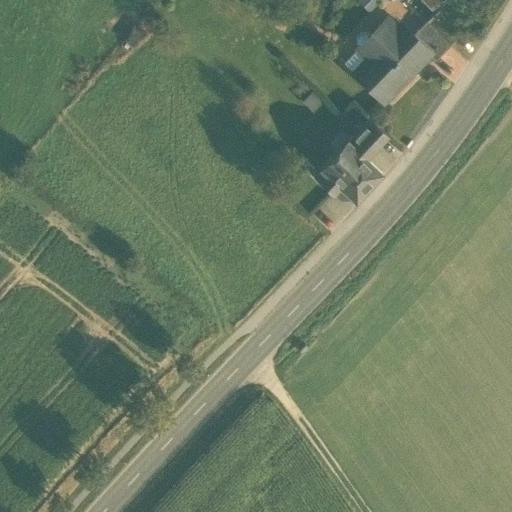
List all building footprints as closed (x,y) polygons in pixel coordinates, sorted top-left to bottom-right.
[(359,0),(368,9),(377,0),(359,0)] [(422,0),(431,10),(442,0),(451,0),(453,2),(456,0),(422,0)] [(439,8),(426,21),(412,35),(430,52),(429,54),(435,59),(450,44),(463,30),(439,8)] [(354,71),(384,100),(399,84),(397,82),(414,64),(416,67),(429,54),(430,52),(412,35),(404,26),(400,30),(387,18),(371,34),(367,32),(364,32),(360,33),(357,36),(356,40),(356,43),(358,47),(368,57),(354,71)] [(368,57),(358,47),(344,62),(354,71),(368,57)] [(397,82),(399,84),(416,67),(414,64),(397,82)] [(338,184),(356,201),(383,172),(367,157),(387,135),(369,119),(322,169),(316,176),(330,188),(332,190),(338,184)]
